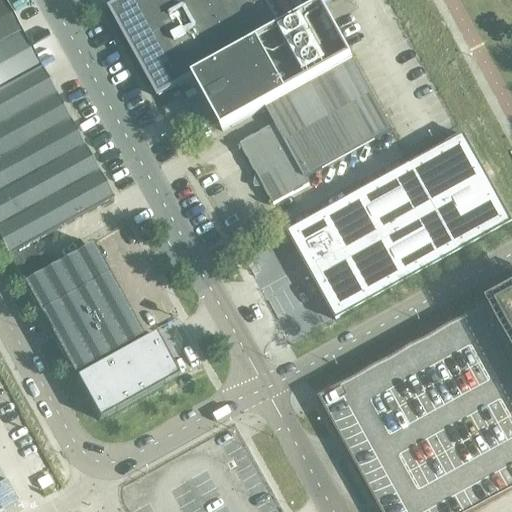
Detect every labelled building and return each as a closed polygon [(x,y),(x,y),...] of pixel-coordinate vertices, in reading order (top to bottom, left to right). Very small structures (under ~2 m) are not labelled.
[(0,0),(0,85),(38,64),(2,0),(0,0)] [(282,30),(265,0),(125,0),(109,9),(138,63),(137,69),(143,71),(148,80),(146,87),(153,88),(158,98),(172,102),(176,88),(282,30)] [(266,109),(353,61),(323,7),(282,30),(193,79),(222,133),(265,109),(266,109)] [(305,179),(392,131),(353,61),(266,109),(275,126),(240,145),(273,206),(309,186),(305,179)] [(113,200),(63,110),(38,64),(0,85),(0,243),(8,258),(113,200)] [(462,138),(411,167),(459,254),(511,225),(462,138)] [(411,167),(289,234),(337,322),(459,254),(411,167)] [(141,337),(91,247),(23,285),(73,375),(141,337)] [(511,300),(497,308),(511,336),(511,300)] [(337,387),(317,398),(343,445),(379,508),(380,511),(511,511),(511,351),(486,305),(337,387)] [(156,337),(155,335),(75,379),(98,422),(163,386),(163,385),(177,377),(169,363),(170,362),(165,354),(164,355),(162,351),(154,338),(156,337)] [(44,478),(38,481),(41,488),(48,485),(44,478)] [(0,485),(0,511),(1,511),(19,503),(7,482),(0,485)]
